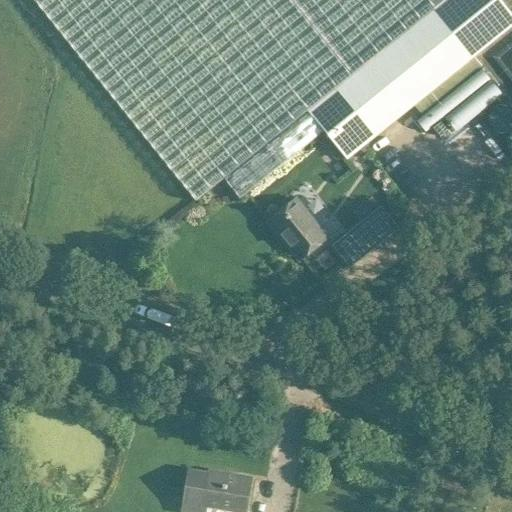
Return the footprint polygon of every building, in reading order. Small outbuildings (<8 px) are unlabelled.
[(33,0),(196,201),(224,179),(240,199),(324,131),(347,160),(474,57),(511,26),(511,15),(499,0),(33,0)] [(496,132),(495,108),(477,108),(478,132),(496,132)] [(268,222),(285,243),(289,240),(304,258),(328,239),(296,200),(268,222)] [(381,208),(333,246),(350,267),(397,229),(381,208)] [(232,511),(233,511),(235,511),(245,511),(251,479),(188,469),(180,511),(232,511)]
